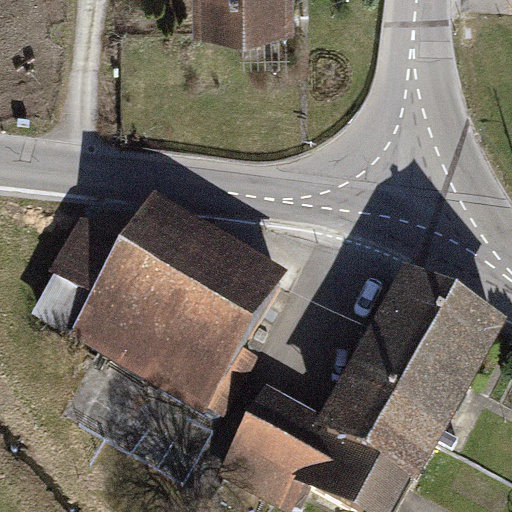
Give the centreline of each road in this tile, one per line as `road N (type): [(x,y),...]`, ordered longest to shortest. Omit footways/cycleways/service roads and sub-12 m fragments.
road 1 (tertiary): [(0,167),(403,210)]
road 2 (tertiary): [(403,210),(424,0)]
road 3 (tertiary): [(403,210),(511,286)]
